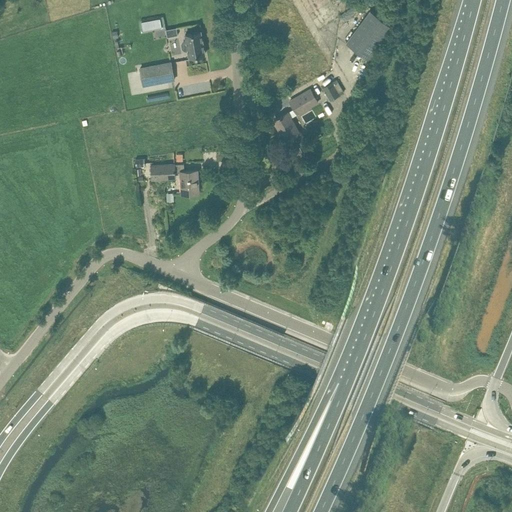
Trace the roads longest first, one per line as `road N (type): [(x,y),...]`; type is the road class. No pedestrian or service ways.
road 1 (motorway): [(319,511),(408,302),(503,0)]
road 2 (primary): [(129,320),(165,313),(197,321),(511,451)]
road 3 (primary): [(497,429),(183,302),(145,299),(116,310)]
road 4 (motorway): [(473,0),(422,174),(345,386)]
road 5 (unclassified): [(494,384),(446,390),(179,276)]
road 6 (unclassified): [(0,382),(99,258),(124,253),(179,276)]
road 7 (unclassified): [(244,210),(232,0)]
road 8 (motorway): [(0,471),(89,356),(129,320)]
road 9 (motorway): [(116,310),(0,439)]
road 10 (motorway): [(345,386),(325,399),(268,511)]
road 11 (motorway): [(345,386),(290,511)]
road 12 (unclassified): [(244,210),(349,148)]
